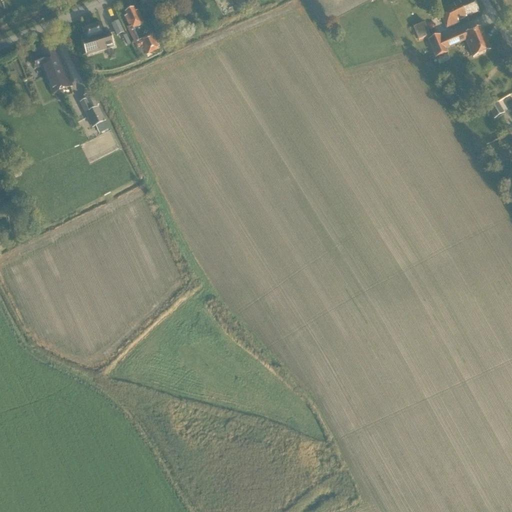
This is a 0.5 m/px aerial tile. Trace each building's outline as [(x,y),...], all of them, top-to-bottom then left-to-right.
[(468,3),(467,0),(465,0),(439,11),(446,29),(458,24),(457,22),(466,18),(466,17),(478,12),(473,1),(468,3)] [(166,20),(159,5),(153,8),(160,23),(166,20)] [(135,13),(133,9),(125,13),(127,17),(124,18),(129,28),(127,29),(136,49),(142,46),(147,56),(159,51),(156,45),(162,43),(158,35),(153,37),(152,36),(139,42),(133,30),(143,25),(137,12),(135,13)] [(118,22),(111,25),(117,37),(124,34),(118,22)] [(429,36),(424,23),(413,28),(418,41),(429,36)] [(109,34),(104,35),(101,24),(82,30),(84,37),(80,38),(86,55),(113,46),(109,34)] [(440,37),(428,41),(435,59),(447,54),(445,49),(465,40),(473,58),(490,51),(480,29),(466,35),(465,32),(442,42),(440,37)] [(55,56),(50,45),(36,50),(40,58),(32,62),(35,69),(41,67),(51,90),(53,96),(72,88),(69,82),(58,54),(55,56)] [(108,130),(105,123),(90,94),(84,98),(86,101),(80,104),(92,129),(96,127),(100,135),(108,130)] [(476,133),(493,125),(488,115),(480,119),(478,116),(470,120),(476,133)]
